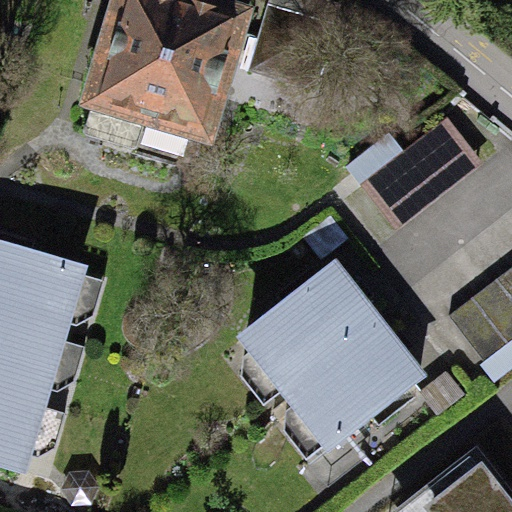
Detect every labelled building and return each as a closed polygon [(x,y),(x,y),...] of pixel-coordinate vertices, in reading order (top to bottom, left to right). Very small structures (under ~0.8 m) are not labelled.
[(261,12),(219,0),(121,0),(89,109),(219,148),(261,12)] [(271,21),(253,82),(310,98),(327,37),(271,21)] [(440,117),(352,182),(388,230),(475,165),(440,117)] [(0,461),(18,467),(76,266),(0,244),(0,461)] [(401,343),(366,298),(338,262),(245,335),(335,449),(428,377),(401,343)] [(511,263),(442,315),(476,360),(511,333),(511,263)] [(511,511),(511,490),(480,449),(396,511),(511,511)]
